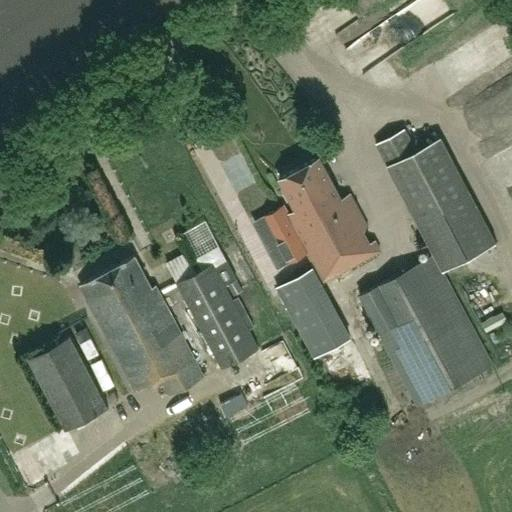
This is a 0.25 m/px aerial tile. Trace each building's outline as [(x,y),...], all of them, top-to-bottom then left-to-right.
[(406,40),(466,0),(413,0),(348,43),(357,57),(399,29),(406,40)] [(376,144),(443,270),(496,242),(441,135),(415,147),(405,127),(376,144)] [(290,215),(299,233),(316,266),(275,289),(313,359),(349,340),(319,285),(379,254),(374,244),(368,246),(362,235),(368,232),(349,196),(340,200),(318,157),(278,178),(296,212),(290,215)] [(239,222),(251,216),(239,194),(227,200),(239,222)] [(290,215),(289,215),(285,206),(262,218),(269,231),(260,235),(267,248),(272,246),(280,263),(295,255),(287,239),(299,233),(290,215)] [(134,254),(80,283),(136,389),(160,377),(169,394),(204,376),(155,284),(151,286),(134,254)] [(431,255),(360,293),(419,404),(490,366),(431,255)] [(258,347),(248,329),(254,326),(239,296),(232,299),(225,285),(228,284),(234,295),(242,290),(236,278),(237,278),(227,259),(215,266),(213,262),(177,282),(222,366),(258,347)] [(488,327),(509,317),(505,308),(483,318),(488,327)] [(90,354),(101,349),(94,332),(82,337),(90,354)] [(70,335),(28,357),(65,429),(107,407),(70,335)] [(276,352),(280,369),(295,365),(290,348),(276,352)] [(105,350),(93,354),(104,387),(116,384),(105,350)] [(356,363),(338,374),(346,389),(364,378),(356,363)] [(107,395),(111,402),(118,399),(114,391),(107,395)] [(85,431),(73,439),(83,453),(95,445),(85,431)] [(91,470),(109,509),(130,500),(112,460),(91,470)]
